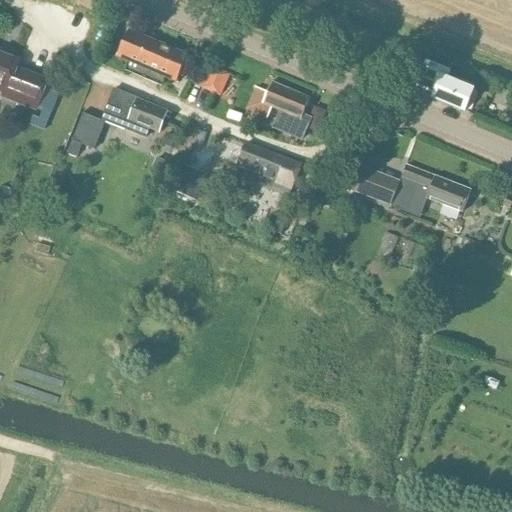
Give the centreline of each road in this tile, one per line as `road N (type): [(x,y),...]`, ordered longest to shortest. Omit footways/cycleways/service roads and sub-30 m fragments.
road 1 (residential): [(10,0),(98,71),(293,151),(348,142),(379,100)]
road 2 (tertiary): [(379,100),(141,0)]
road 3 (tertiary): [(511,157),(379,100)]
